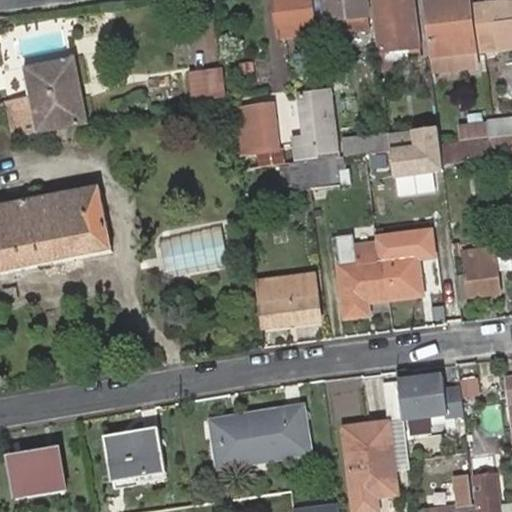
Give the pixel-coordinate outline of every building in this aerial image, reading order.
[(287,32),(316,28),(315,21),(313,0),(274,0),(280,41),(288,41),(287,32)] [(336,22),(369,18),(366,0),(325,0),(331,51),(339,51),(337,36),(336,22)] [(408,51),(410,61),(421,59),(413,0),(374,0),(384,70),(394,69),(393,63),(391,54),(408,51)] [(456,0),(425,4),(433,58),(476,52),(470,0),(456,0)] [(478,41),(479,52),(499,50),(511,48),(511,0),(509,0),(492,2),(473,4),(478,41)] [(371,31),(369,18),(336,22),(337,36),(371,31)] [(318,36),(316,28),(287,32),(288,41),(318,36)] [(393,63),(410,61),(408,51),(391,54),(393,63)] [(13,139),(88,124),(75,58),(26,68),(32,100),(8,104),(8,107),(13,139)] [(219,73),(189,76),(192,102),(223,97),(219,73)] [(338,153),(331,95),(314,96),(321,154),(338,153)] [(281,164),(317,159),(309,97),(295,99),(301,140),(294,141),(296,148),(279,150),(281,164)] [(275,152),(271,108),(235,112),(240,156),(275,152)] [(437,129),(388,136),(394,181),(443,175),(437,129)] [(390,151),(388,139),(344,143),(347,157),(390,151)] [(442,166),(492,160),(490,140),(448,144),(443,145),(440,145),(442,166)] [(307,162),(310,191),(339,187),(334,158),(317,161),(307,162)] [(290,193),(310,191),(307,162),(286,165),(290,193)] [(0,276),(113,254),(101,190),(0,208),(0,276)] [(239,244),(251,243),(248,223),(238,223),(239,244)] [(370,302),(422,296),(418,257),(432,256),(430,234),(378,239),(379,250),(381,262),(342,266),(347,318),(370,315),(370,302)] [(381,262),(379,250),(341,255),(342,266),(381,262)] [(472,263),(496,260),(495,251),(470,253),(472,263)] [(456,279),(458,302),(499,296),(497,272),(496,260),(472,263),(470,253),(464,254),(466,277),(456,279)] [(511,258),(496,260),(497,272),(511,270),(511,258)] [(315,282),(302,284),(305,303),(318,302),(315,282)] [(305,303),(302,284),(297,284),(260,289),(261,308),(263,330),(321,323),(318,302),(305,303)] [(477,377),(462,380),(465,394),(479,392),(477,377)] [(443,389),(442,378),(398,383),(403,427),(465,420),(461,387),(443,389)] [(511,380),(503,382),(511,452),(511,380)] [(301,412),(241,422),(242,428),(214,433),(217,450),(223,450),(228,469),(309,456),(301,412)] [(375,511),(373,499),(396,497),(388,428),(342,433),(350,511),(375,511)] [(129,443),(108,447),(114,483),(166,474),(159,432),(129,436),(129,443)] [(30,465),(61,461),(60,453),(28,458),(30,465)] [(471,457),(473,478),(493,475),(491,454),(471,457)] [(66,493),(61,461),(30,465),(28,458),(8,461),(15,501),(66,493)] [(473,478),(477,511),(497,511),(493,475),(473,478)] [(454,490),(471,489),(470,478),(454,480),(454,490)] [(457,507),(473,505),(471,489),(454,490),(457,507)]
